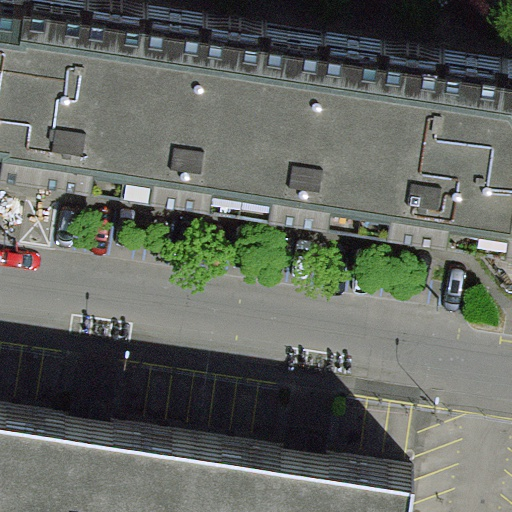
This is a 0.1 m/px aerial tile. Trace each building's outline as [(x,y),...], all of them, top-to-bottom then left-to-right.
[(0,0),(0,156),(122,175),(147,2),(130,0),(0,0)] [(242,193),(266,20),(147,2),(122,175),(242,193)] [(360,210),(384,38),(266,20),(242,193),(360,210)] [(511,269),(511,56),(384,38),(360,210),(477,227),(508,269),(511,269)] [(76,511),(91,417),(0,401),(0,511),(76,511)] [(188,511),(200,433),(91,417),(76,511),(188,511)] [(298,511),(307,449),(200,433),(188,511),(298,511)] [(408,511),(415,465),(307,449),(298,511),(408,511)]
